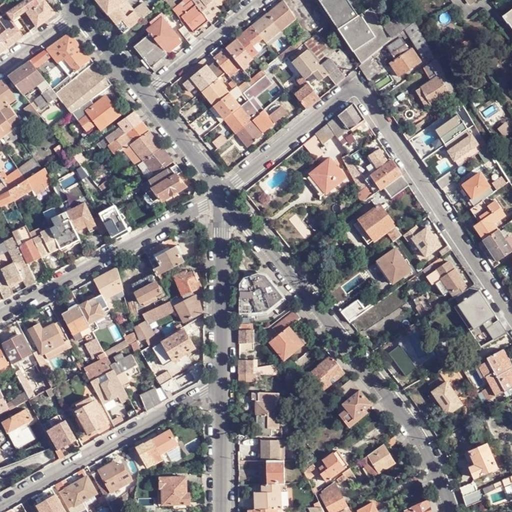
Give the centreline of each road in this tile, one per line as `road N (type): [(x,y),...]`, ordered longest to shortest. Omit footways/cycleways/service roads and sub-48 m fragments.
road 1 (residential): [(220,194),(343,93),(360,89),(511,318)]
road 2 (residential): [(449,511),(408,428),(220,194)]
road 3 (residential): [(0,315),(220,194)]
road 4 (residential): [(0,504),(218,381)]
road 5 (residential): [(218,381),(220,194)]
road 6 (residential): [(260,0),(143,94)]
road 7 (residential): [(220,511),(218,381)]
road 8 (residential): [(220,194),(143,94)]
